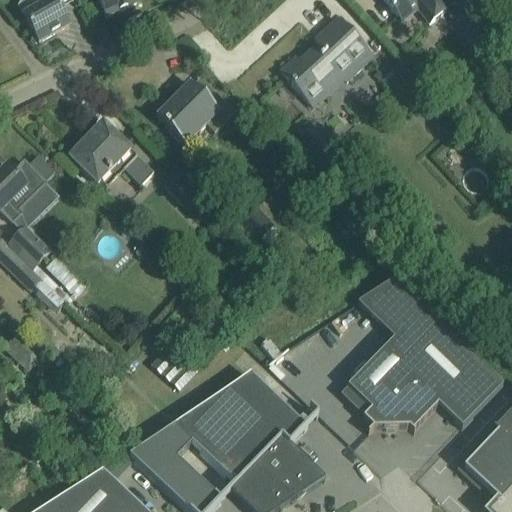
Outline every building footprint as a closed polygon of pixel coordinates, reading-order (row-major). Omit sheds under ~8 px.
[(22,0),(17,9),(23,20),(38,46),(70,28),(53,0),(22,0)] [(138,7),(134,0),(95,0),(105,22),(138,7)] [(383,0),(383,1),(402,24),(417,12),(429,27),(444,15),(481,60),(499,46),(461,0),(458,0),(458,1),(456,0),(443,0),(440,3),(437,0),(383,0)] [(300,67),(295,62),(280,76),(313,111),(328,97),(322,91),(338,75),(347,85),(373,61),(338,23),(324,36),(328,41),(300,67)] [(401,65),(390,75),(423,110),(433,101),(401,65)] [(190,88),(157,121),(165,129),(164,130),(178,145),(179,146),(184,150),(199,135),(205,129),(213,137),(234,116),(221,102),(200,82),(192,90),(190,88)] [(450,121),(442,128),(453,140),(460,133),(450,121)] [(102,127),(69,161),(83,175),(97,188),(99,186),(118,167),(124,173),(140,189),(152,176),(136,161),(137,160),(117,141),(102,127)] [(0,215),(12,228),(23,217),(19,214),(46,188),(45,187),(55,177),(38,160),(28,170),(24,166),(14,176),(7,169),(0,176),(0,215)] [(164,189),(197,222),(209,210),(176,177),(164,189)] [(195,182),(189,187),(202,200),(207,195),(204,191),(205,190),(199,185),(198,186),(195,182)] [(234,195),(224,205),(231,213),(241,202),(234,195)] [(251,206),(237,220),(260,243),(274,229),(251,206)] [(102,230),(92,244),(97,260),(121,263),(128,256),(119,233),(102,230)] [(51,256),(24,231),(7,248),(2,244),(1,245),(33,275),(51,256)] [(426,232),(412,245),(422,255),(436,242),(426,232)] [(34,277),(33,275),(1,245),(0,244),(0,263),(55,316),(64,307),(34,277)] [(408,432),(412,436),(413,435),(437,410),(461,433),(502,391),(393,285),(357,309),(393,344),(347,392),(370,415),(362,423),(372,432),(373,433),(408,432)] [(0,351),(28,376),(44,360),(16,334),(0,351)] [(58,359),(58,354),(54,351),(49,351),(46,355),(46,360),(50,363),(55,363),(58,359)] [(173,431),(129,461),(181,511),(215,511),(221,506),(185,472),(179,479),(170,471),(177,464),(191,449),(235,491),(229,497),(245,511),(274,511),(276,510),(278,511),(280,511),(281,511),(289,503),(292,506),(317,479),(323,486),(324,485),(289,450),(308,431),(306,430),(307,431),(305,433),(250,380),(174,431),(173,431)] [(511,511),(511,416),(494,435),(493,434),(492,435),(496,439),(471,465),(472,483),(498,507),(493,511),(511,511)] [(52,511),(138,511),(103,478),(52,511)]
